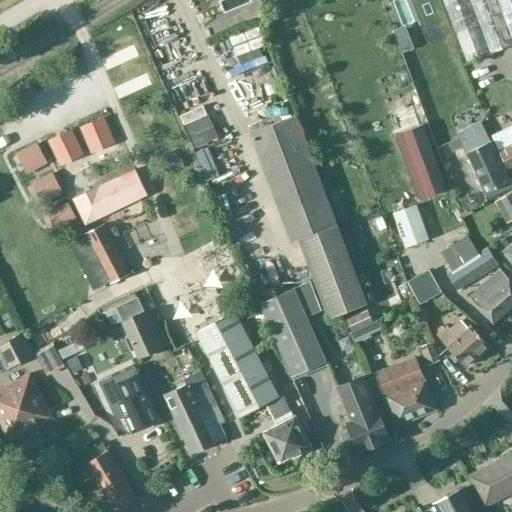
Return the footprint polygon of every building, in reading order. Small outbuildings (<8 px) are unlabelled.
[(511,0),(443,0),(467,62),(511,45),(511,0)] [(228,24),(231,35),(248,31),(246,21),(228,24)] [(234,56),(251,50),(248,41),(230,47),(234,56)] [(99,66),(111,85),(130,74),(118,54),(99,66)] [(299,240),(327,315),(329,319),(366,304),(358,274),(355,275),(337,226),(296,116),(250,134),(292,243),(299,240)] [(443,128),(450,145),(477,135),(470,117),(443,128)] [(103,119),(82,128),(86,139),(90,137),(95,149),(112,141),(103,119)] [(424,124),(394,135),(418,201),(448,190),(424,124)] [(70,131),(50,141),(60,163),(78,154),(72,143),(76,142),(70,131)] [(511,131),(494,140),(508,170),(511,168),(511,131)] [(5,135),(0,137),(0,152),(10,148),(5,135)] [(509,183),(491,142),(466,154),(485,194),(509,183)] [(37,143),(22,151),(33,172),(48,164),(37,143)] [(100,187),(73,200),(86,226),(148,196),(135,170),(100,187)] [(53,173),(38,181),(48,201),(63,194),(53,173)] [(495,203),(507,224),(511,221),(511,193),(495,203)] [(68,203),(53,211),(64,231),(77,224),(79,223),(75,216),(68,203)] [(416,206),(393,214),(405,248),(428,240),(416,206)] [(104,225),(85,235),(111,284),(130,275),(104,225)] [(498,265),(488,248),(479,254),(468,237),(441,254),(452,271),(447,274),(457,290),(498,265)] [(511,244),(511,246),(507,241),(502,245),(507,249),(503,252),(511,262),(511,244)] [(511,307),(511,283),(500,270),(470,297),(493,324),(511,307)] [(261,293),(265,301),(260,304),(293,377),(326,362),(294,289),(277,296),(273,288),(261,293)] [(116,308),(105,313),(110,326),(121,321),(139,359),(161,349),(137,297),(115,307),(116,308)] [(235,312),(196,333),(240,418),(266,404),(277,426),(263,433),(279,463),(293,456),(294,458),(312,448),(295,416),(290,419),(235,312)] [(369,312),(346,322),(351,333),(374,323),(369,312)] [(460,320),(450,329),(448,327),(437,336),(464,367),(489,346),(471,326),(468,329),(460,320)] [(7,371),(35,355),(24,334),(0,346),(0,370),(1,372),(6,369),(7,371)] [(439,361),(432,343),(421,347),(428,365),(439,361)] [(376,374),(386,400),(397,426),(437,410),(416,358),(376,374)] [(71,375),(84,406),(95,401),(81,370),(71,375)] [(0,389),(0,424),(10,442),(54,419),(30,374),(0,389)] [(136,376),(118,383),(126,400),(120,403),(133,432),(157,422),(144,392),(143,393),(136,376)] [(227,438),(221,425),(225,423),(204,377),(164,395),(191,454),(227,438)] [(363,377),(338,387),(352,421),(347,423),(358,452),(361,450),(362,451),(387,441),(387,440),(390,439),(378,410),(377,411),(363,377)] [(306,427),(322,418),(315,406),(299,414),(306,427)] [(103,443),(90,452),(94,459),(86,464),(116,511),(119,511),(138,500),(109,452),(103,443)] [(511,492),(511,453),(468,477),(485,507),(511,492)] [(476,511),(463,488),(434,504),(438,511),(476,511)]
